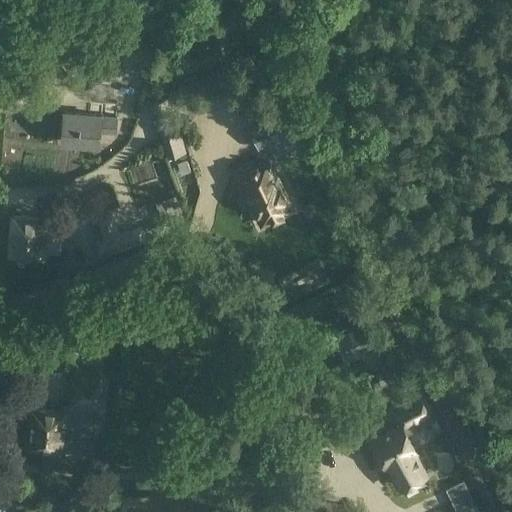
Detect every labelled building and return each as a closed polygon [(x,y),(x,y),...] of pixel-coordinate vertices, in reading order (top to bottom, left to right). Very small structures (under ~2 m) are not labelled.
[(138,19),(121,29),(139,62),(156,53),(138,19)] [(187,58),(167,68),(173,80),(227,53),(219,37),(197,49),(201,57),(189,62),(187,58)] [(112,43),(85,54),(88,63),(93,61),(115,52),(116,52),(112,43)] [(172,102),(153,108),(156,118),(175,112),(172,102)] [(64,110),(62,141),(98,144),(99,130),(115,131),(116,116),(101,115),(101,113),(64,110)] [(283,110),(248,126),(258,146),(267,141),(293,129),(283,110)] [(183,142),(164,147),(167,158),(186,153),(183,142)] [(255,186),(246,191),(262,223),(292,208),(276,176),(275,176),(267,160),(246,170),(255,186)] [(105,239),(96,242),(100,255),(146,240),(142,227),(123,233),(116,211),(98,216),(105,239)] [(13,215),(10,254),(43,257),(44,254),(60,255),(62,228),(46,226),(47,219),(13,215)] [(356,284),(334,294),(342,311),(364,300),(356,284)] [(351,329),(348,331),(359,353),(382,341),(379,336),(375,328),(371,319),(351,329)] [(30,441),(29,447),(51,449),(63,450),(64,447),(79,448),(80,423),(82,405),(84,405),(83,406),(102,407),(104,377),(72,374),(70,404),(67,403),(66,412),(36,409),(32,409),(31,427),(30,441)] [(398,426),(373,440),(374,441),(386,465),(400,490),(428,476),(415,450),(410,441),(407,435),(421,427),(417,421),(430,414),(421,395),(405,404),(397,408),(400,416),(394,419),(398,426)] [(136,473),(136,488),(155,489),(156,474),(136,473)] [(480,511),(474,498),(456,507),(458,511),(480,511)]
